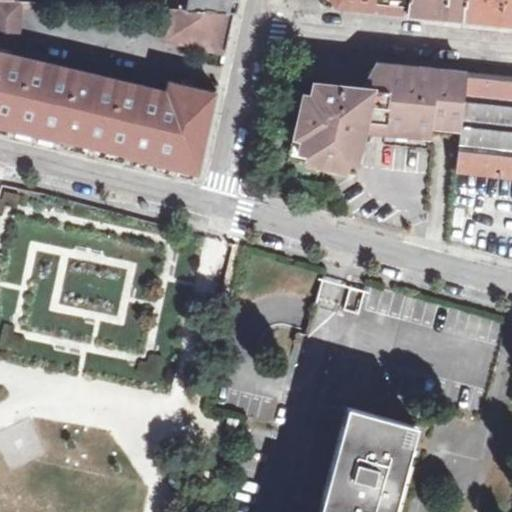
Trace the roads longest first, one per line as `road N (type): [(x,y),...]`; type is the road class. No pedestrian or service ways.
road 1 (residential): [(216,212),(511,289)]
road 2 (residential): [(511,46),(258,19)]
road 3 (unknown): [(33,0),(40,34),(62,50),(244,84)]
road 4 (residential): [(0,161),(216,212)]
road 5 (residential): [(258,19),(216,212)]
